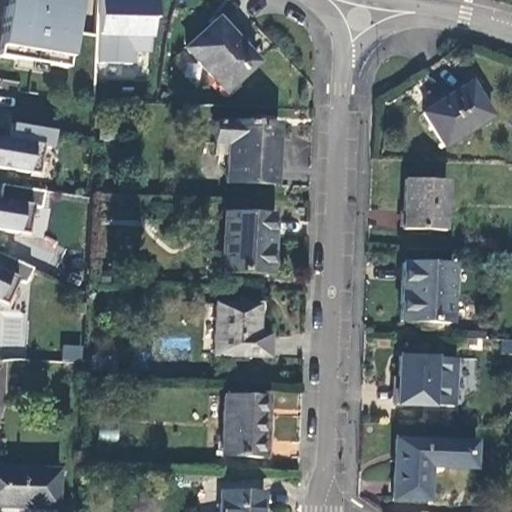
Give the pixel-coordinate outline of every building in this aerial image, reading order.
[(5,0),(0,30),(0,56),(76,70),(87,0),(5,0)] [(153,0),(93,0),(93,62),(146,63),(146,20),(154,20),(153,0)] [(224,93),(256,64),(216,20),(184,49),(224,93)] [(469,83),(421,114),(443,148),(490,117),(469,83)] [(274,185),(276,125),(213,123),(212,143),(214,143),(213,155),(226,156),(225,184),(274,185)] [(52,132),(9,125),(7,141),(0,139),(0,169),(34,176),(39,147),(49,149),(52,132)] [(445,181),(404,179),(402,229),(450,231),(452,181),(445,181)] [(0,184),(0,231),(24,236),(29,207),(39,209),(42,192),(0,184)] [(221,272),(270,274),(273,216),(223,214),(221,272)] [(0,304),(3,306),(15,280),(24,285),(31,269),(0,254),(0,304)] [(401,264),(399,322),(458,324),(461,266),(401,264)] [(212,356),(272,358),(272,336),(256,336),(257,306),(214,305),(212,356)] [(500,355),(511,355),(511,342),(501,343),(500,355)] [(61,359),(81,361),(83,346),(63,344),(61,359)] [(90,357),(89,369),(115,370),(116,358),(90,357)] [(464,359),(397,357),(395,404),(463,407),(463,390),(474,390),(475,360),(464,359)] [(221,457),(271,458),(273,399),(224,397),(221,457)] [(475,443),(395,440),(392,499),(428,501),(429,466),(473,468),(475,443)] [(57,471),(0,469),(0,505),(56,507),(57,471)] [(268,511),(269,494),(220,492),(219,511),(268,511)]
